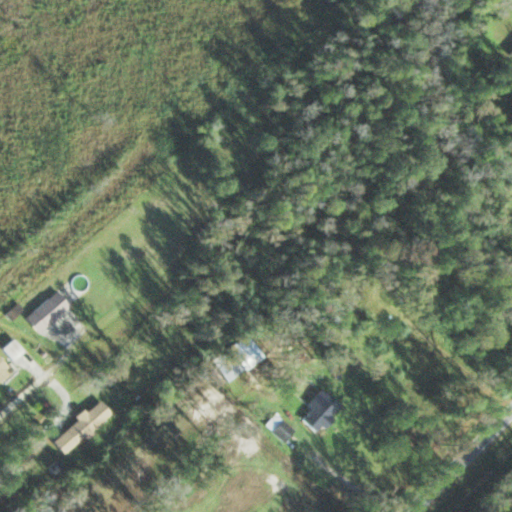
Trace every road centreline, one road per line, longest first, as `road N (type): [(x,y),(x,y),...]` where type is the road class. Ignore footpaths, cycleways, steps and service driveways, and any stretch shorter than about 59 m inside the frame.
road 1 (residential): [(503,418),(390,284)]
road 2 (residential): [(503,418),(410,511)]
